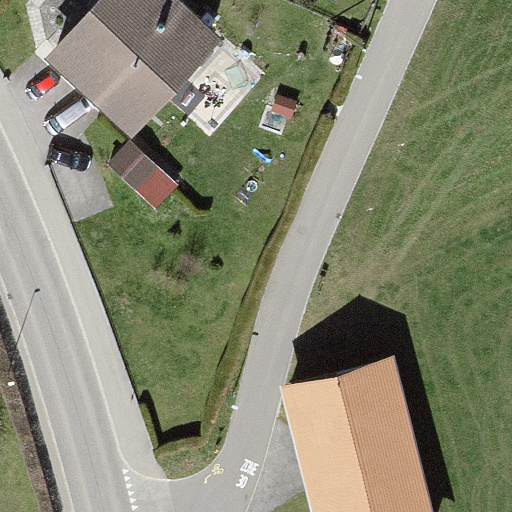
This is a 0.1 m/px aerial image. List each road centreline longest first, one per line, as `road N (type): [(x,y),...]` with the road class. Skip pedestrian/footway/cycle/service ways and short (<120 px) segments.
road 1 (residential): [(415,0),(301,254),(228,486),(211,511)]
road 2 (secondary): [(104,511),(0,183)]
